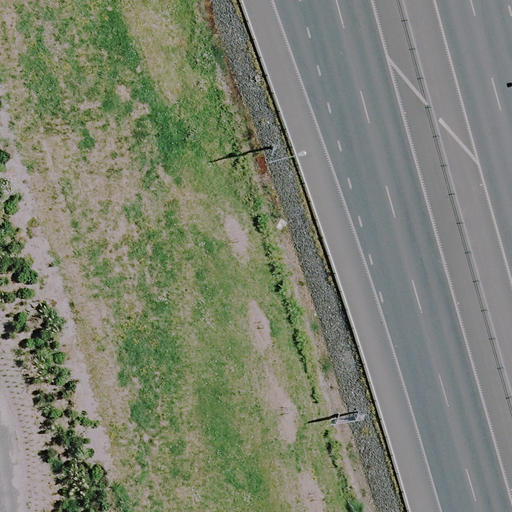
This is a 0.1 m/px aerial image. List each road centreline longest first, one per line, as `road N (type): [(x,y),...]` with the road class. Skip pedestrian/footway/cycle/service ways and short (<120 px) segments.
road 1 (motorway): [(425,305),(299,0)]
road 2 (motorway): [(425,305),(346,0)]
road 3 (motorway): [(488,511),(425,305)]
road 4 (motorway): [(472,0),(504,120)]
road 5 (motorway): [(487,0),(504,120)]
